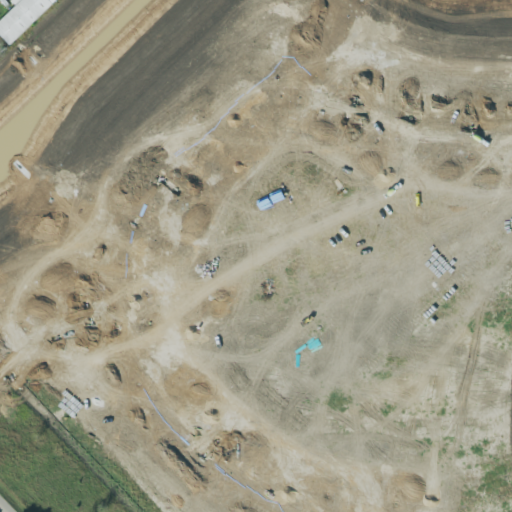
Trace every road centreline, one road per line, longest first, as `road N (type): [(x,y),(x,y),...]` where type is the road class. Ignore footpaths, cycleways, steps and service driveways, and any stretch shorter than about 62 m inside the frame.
road 1 (residential): [(511,140),(398,128),(286,73),(173,181),(145,229),(134,282),(138,338),(166,398),(248,474),(334,511)]
road 2 (residential): [(511,329),(429,336),(370,323),(325,298)]
road 3 (residential): [(135,304),(64,321),(0,373)]
